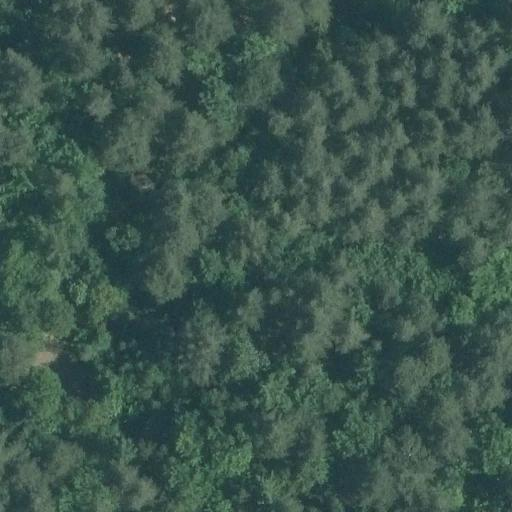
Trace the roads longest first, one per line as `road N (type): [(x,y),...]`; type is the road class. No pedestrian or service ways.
road 1 (track): [(0,391),(50,358),(64,297),(99,235),(253,128),(334,29),(348,0)]
road 2 (track): [(50,358),(78,407),(114,444),(303,511)]
